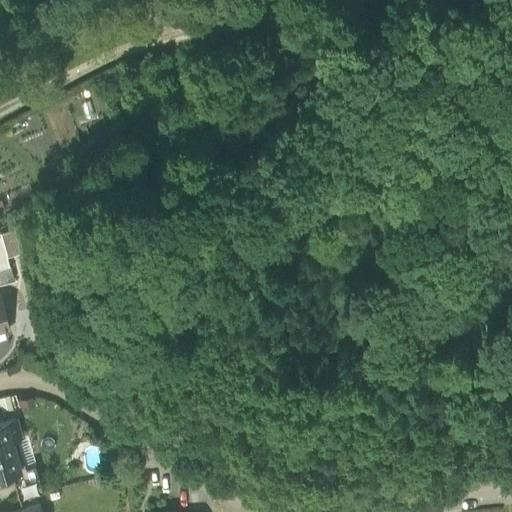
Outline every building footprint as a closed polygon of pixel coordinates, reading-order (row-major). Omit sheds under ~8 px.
[(94,80),(17,122),(29,146),(107,104),(94,80)] [(76,176),(65,168),(54,181),(65,189),(76,176)] [(0,234),(0,266),(8,264),(0,234)] [(8,264),(0,266),(0,282),(13,278),(8,264)] [(0,293),(0,328),(9,326),(0,293)] [(15,415),(0,419),(0,472),(11,470),(20,467),(20,465),(11,437),(20,434),(15,415)] [(35,461),(20,465),(20,467),(11,470),(18,496),(44,489),(35,461)] [(40,511),(38,503),(6,511),(40,511)]
